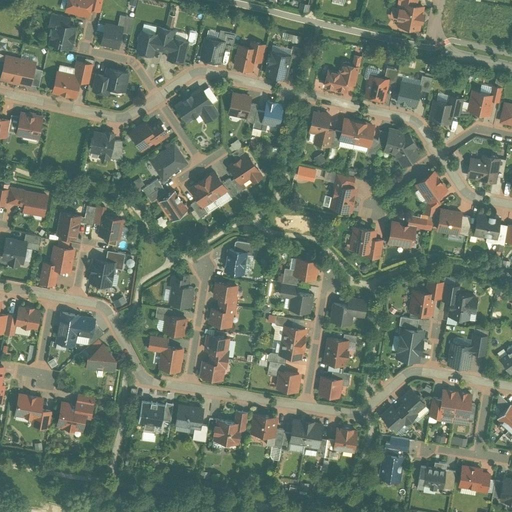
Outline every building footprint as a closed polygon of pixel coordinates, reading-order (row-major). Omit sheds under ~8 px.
[(89,0),(66,0),(64,11),(86,16),(88,7),(89,0)] [(89,0),(88,7),(99,10),(100,0),(89,0)] [(410,4),(402,2),(397,25),(419,30),(424,7),(410,4)] [(65,17),(50,14),(48,26),(52,26),(48,41),(71,46),(75,26),(64,24),(65,17)] [(133,18),(120,15),(117,26),(121,27),(120,32),(129,34),(133,18)] [(117,26),(104,23),(99,44),(116,48),(120,32),(121,27),(117,26)] [(153,50),(161,52),(166,29),(158,27),(156,33),(141,30),(136,51),(152,56),(153,50)] [(174,31),(166,29),(161,52),(167,53),(165,59),(183,64),(189,42),(172,37),(174,31)] [(226,32),(224,42),(222,47),(230,49),(234,33),(226,32)] [(224,42),(205,38),(200,57),(219,62),(222,47),(224,42)] [(249,47),(239,44),(234,65),(250,70),(253,60),(261,62),(266,44),(250,40),(249,47)] [(290,54),(288,61),(297,63),(300,48),(292,46),(290,54)] [(290,54),(272,50),(267,72),(285,76),(288,61),(290,54)] [(0,68),(0,81),(15,85),(21,58),(3,54),(0,68)] [(37,61),(21,58),(15,85),(31,88),(37,61)] [(73,75),(55,72),(51,91),(76,96),(79,80),(87,82),(91,64),(76,60),(73,75)] [(340,73),(326,70),(323,86),(344,91),(346,82),(355,84),(359,66),(342,62),(340,73)] [(107,76),(96,73),(92,91),(108,94),(109,87),(126,91),(130,72),(109,67),(107,76)] [(390,70),(388,79),(387,86),(394,88),(397,71),(390,70)] [(388,79),(369,74),(364,96),(383,101),(387,86),(388,79)] [(418,86),(417,90),(429,93),(432,79),(421,76),(418,86)] [(418,86),(401,82),(396,102),(414,106),(417,90),(418,86)] [(201,85),(174,103),(185,119),(200,110),(208,121),(220,113),(201,85)] [(492,95),(491,100),(498,102),(501,88),(494,86),(492,95)] [(492,95),(473,91),(468,110),(487,114),(491,100),(492,95)] [(250,97),(232,92),(228,113),(246,117),(249,103),(250,97)] [(449,104),(434,100),(429,119),(445,122),(447,113),(458,116),(462,99),(451,96),(449,104)] [(282,105),(266,101),(263,112),(261,123),(266,124),(277,126),(282,105)] [(253,122),(256,110),(257,105),(249,103),(246,117),(245,120),(253,122)] [(511,105),(504,103),(500,123),(511,126),(511,105)] [(263,112),(256,110),(253,122),(252,127),(265,130),(266,124),(261,123),(263,112)] [(42,116),(19,112),(18,116),(15,131),(15,135),(38,139),(42,116)] [(329,117),(313,113),(309,130),(316,132),(314,143),(330,146),(334,130),(327,128),(329,117)] [(15,131),(18,116),(9,114),(8,119),(6,129),(15,131)] [(0,136),(5,137),(6,129),(8,119),(0,117),(0,136)] [(146,118),(127,131),(140,149),(154,139),(156,142),(168,134),(159,121),(152,126),(146,118)] [(340,141),(355,144),(359,122),(342,118),(339,131),(337,140),(340,141)] [(373,124),(359,122),(355,144),(368,146),(370,139),(373,124)] [(115,131),(92,127),(88,156),(110,160),(115,131)] [(382,150),(393,154),(407,131),(386,127),(382,150)] [(339,131),(334,130),(330,146),(338,148),(340,141),(337,140),(339,131)] [(417,146),(407,131),(393,154),(401,168),(418,159),(417,146)] [(377,141),(370,139),(368,146),(366,154),(374,156),(377,141)] [(480,139),(471,140),(472,147),(481,146),(480,139)] [(172,144),(149,159),(161,178),(184,162),(172,144)] [(248,153),(229,165),(240,184),(249,178),(252,183),(262,176),(248,153)] [(479,162),(470,160),(467,176),(492,181),(497,157),(480,154),(479,162)] [(432,169),(413,182),(427,203),(447,189),(432,169)] [(213,171),(202,178),(215,197),(226,190),(220,182),(213,171)] [(350,176),(336,173),(329,209),(350,213),(355,188),(348,187),(350,176)] [(132,182),(136,188),(143,183),(139,177),(132,182)] [(238,193),(227,177),(220,182),(226,190),(231,198),(238,193)] [(156,178),(140,188),(149,203),(165,192),(156,178)] [(201,206),(215,197),(202,178),(188,187),(197,199),(201,206)] [(0,205),(5,207),(5,202),(8,188),(0,186),(0,205)] [(46,195),(8,188),(5,202),(20,205),(19,212),(42,217),(46,195)] [(173,193),(158,203),(170,219),(185,209),(173,193)] [(197,199),(190,204),(199,217),(206,212),(201,206),(197,199)] [(107,207),(97,205),(96,209),(94,225),(100,226),(99,236),(121,240),(125,218),(106,214),(107,207)] [(94,225),(96,209),(86,207),(83,223),(94,225)] [(460,211),(440,207),(436,229),(456,233),(456,230),(459,215),(460,211)] [(498,215),(477,211),(473,233),(495,237),(497,222),(498,215)] [(78,216),(60,213),(56,235),(75,238),(78,216)] [(469,217),(459,215),(456,230),(466,232),(469,217)] [(426,219),(409,216),(407,225),(414,226),(424,228),(426,219)] [(504,241),(507,223),(497,222),(495,237),(494,244),(503,246),(504,241)] [(407,225),(390,223),(387,243),(411,246),(414,226),(407,225)] [(375,229),(354,226),(350,248),(363,250),(362,255),(380,257),(383,241),(373,239),(375,229)] [(21,243),(25,244),(37,247),(39,238),(22,235),(21,243)] [(21,243),(4,240),(0,259),(8,260),(7,265),(17,267),(18,262),(22,263),(25,244),(21,243)] [(113,250),(115,243),(107,241),(106,248),(113,250)] [(73,248),(53,245),(50,263),(44,262),(40,282),(55,285),(58,269),(69,271),(73,248)] [(248,250),(226,248),(222,274),(244,278),(248,250)] [(124,254),(108,251),(106,262),(113,264),(112,269),(121,271),(124,254)] [(319,258),(294,256),(291,277),(316,279),(319,258)] [(106,262),(93,260),(89,282),(109,286),(112,269),(113,264),(106,262)] [(182,277),(171,276),(166,305),(191,308),(195,287),(180,285),(182,277)] [(426,290),(412,288),(408,311),(429,314),(432,297),(441,298),(443,282),(427,279),(426,290)] [(216,302),(236,306),(238,295),(235,295),(237,285),(215,281),(212,296),(217,297),(216,302)] [(443,282),(441,298),(450,299),(451,291),(459,292),(460,284),(443,282)] [(297,285),(281,283),(279,296),(290,297),(288,309),(307,312),(309,294),(296,292),(297,285)] [(459,292),(451,291),(450,299),(447,315),(467,318),(468,310),(474,311),(477,294),(459,292)] [(123,295),(112,300),(116,307),(126,301),(123,295)] [(347,306),(334,304),(331,320),(348,323),(350,316),(364,318),(367,300),(349,297),(347,306)] [(236,306),(216,302),(215,307),(210,306),(207,322),(230,326),(232,316),(234,316),(236,306)] [(15,313),(8,312),(7,316),(4,333),(15,335),(17,324),(36,328),(39,308),(17,304),(15,313)] [(171,310),(157,307),(155,318),(165,320),(166,315),(170,315),(171,310)] [(73,345),(75,333),(78,316),(62,313),(57,342),(73,345)] [(170,315),(166,315),(165,320),(163,332),(184,335),(187,318),(170,315)] [(95,319),(78,316),(75,333),(92,336),(95,319)] [(283,326),(291,327),(292,320),(275,317),(274,324),(283,326)] [(400,327),(414,330),(415,320),(398,317),(397,323),(401,324),(400,327)] [(283,326),(281,339),(303,342),(305,330),(291,327),(283,326)] [(414,330),(400,327),(395,358),(417,361),(422,331),(414,330)] [(473,332),(470,345),(469,353),(484,355),(488,335),(473,332)] [(207,355),(228,359),(229,348),(227,348),(228,338),(206,334),(203,350),(208,350),(207,355)] [(356,336),(341,334),(340,340),(347,341),(355,342),(356,336)] [(99,338),(83,350),(86,354),(85,369),(115,371),(116,357),(99,338)] [(167,340),(151,338),(149,350),(161,352),(158,368),(179,371),(183,348),(166,346),(167,340)] [(340,340),(328,338),(324,362),(343,365),(347,341),(340,340)] [(300,359),(303,342),(281,339),(278,355),(286,356),(300,359)] [(470,345),(450,342),(447,365),(467,368),(469,353),(470,345)] [(511,347),(500,356),(511,372),(511,347)] [(270,363),(284,365),(286,356),(278,355),(269,354),(268,363),(270,363)] [(228,359),(207,355),(206,360),(201,359),(198,375),(221,379),(223,369),(226,369),(228,359)] [(284,365),(270,363),(268,375),(279,377),(280,371),(283,371),(284,365)] [(283,371),(280,371),(279,377),(277,388),(298,391),(301,374),(283,371)] [(348,374),(332,371),(330,378),(341,380),(347,381),(348,374)] [(330,378),(321,377),(319,394),(339,397),(341,380),(330,378)] [(395,399),(411,418),(426,405),(409,386),(395,399)] [(428,414),(454,418),(458,391),(440,388),(439,396),(431,395),(428,414)] [(473,394),(458,391),(454,418),(468,421),(473,394)] [(42,399),(19,395),(16,416),(32,419),(31,427),(47,430),(50,411),(40,409),(42,399)] [(73,405),(61,402),(56,427),(81,432),(84,418),(88,419),(92,399),(75,395),(73,405)] [(411,418),(395,399),(378,413),(395,432),(411,418)] [(495,415),(509,428),(511,424),(511,402),(509,400),(495,415)] [(163,407),(142,403),(138,421),(160,425),(161,419),(163,407)] [(203,409),(179,405),(175,424),(194,428),(199,429),(200,424),(203,409)] [(163,407),(161,419),(169,421),(171,408),(163,407)] [(235,423),(215,420),(212,439),(236,442),(238,429),(245,430),(247,413),(236,411),(235,423)] [(276,419),(253,415),(250,432),(273,436),(275,429),(276,419)] [(289,443),(305,445),(308,423),(292,420),(289,443)] [(322,425),(308,423),(305,445),(318,447),(322,425)] [(199,429),(194,428),(192,439),(204,441),(207,426),(200,424),(199,429)] [(356,428),(333,425),(330,451),(353,454),(356,428)] [(280,447),(283,430),(275,429),(273,436),(272,446),(280,447)] [(408,448),(408,436),(386,436),(386,447),(408,448)] [(403,457),(383,454),(379,477),(399,481),(403,457)] [(433,467),(417,465),(414,485),(446,490),(449,462),(434,460),(433,467)] [(490,469),(459,464),(456,487),(487,492),(490,469)] [(511,478),(500,477),(496,500),(511,502),(511,478)]
